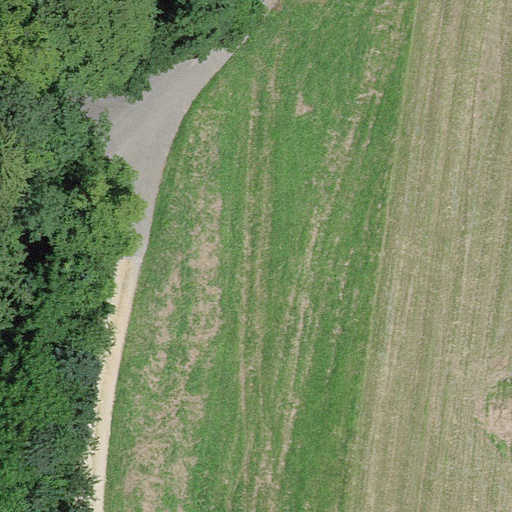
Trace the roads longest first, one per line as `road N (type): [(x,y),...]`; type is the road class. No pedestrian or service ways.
road 1 (track): [(132,129),(129,242),(90,372),(75,511)]
road 2 (track): [(0,283),(23,241),(132,129)]
road 3 (track): [(132,129),(252,0)]
road 4 (track): [(0,47),(132,129)]
